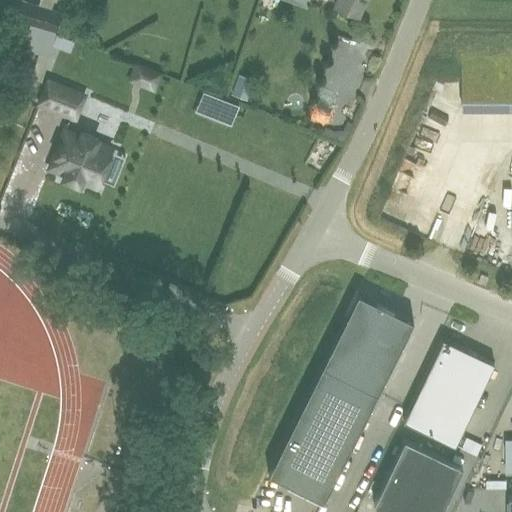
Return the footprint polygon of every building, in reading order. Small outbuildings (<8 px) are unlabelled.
[(14,0),(9,19),(55,32),(61,12),(17,0),(14,0)] [(336,0),(334,6),(357,15),(363,0),(336,0)] [(55,32),(9,19),(2,43),(37,53),(47,56),(55,32)] [(460,104),(511,104),(511,54),(460,55),(460,104)] [(164,69),(133,58),(126,78),(156,88),(164,69)] [(252,81),(239,76),(232,95),(245,100),(252,81)] [(84,94),(43,80),(35,103),(76,117),(84,94)] [(238,99),(200,85),(194,107),(230,121),(238,99)] [(79,135),(64,129),(49,167),(65,172),(63,176),(78,182),(80,179),(96,185),(110,148),(95,142),(96,138),(80,132),(79,135)] [(480,222),(476,210),(473,211),(469,201),(448,210),(456,231),(480,222)] [(323,499),(412,320),(357,292),(268,471),(323,499)] [(441,338),(403,419),(453,443),(492,362),(441,338)] [(392,511),(438,511),(461,465),(403,438),(373,503),(392,511)] [(130,463),(114,511),(140,511),(153,471),(130,463)]
